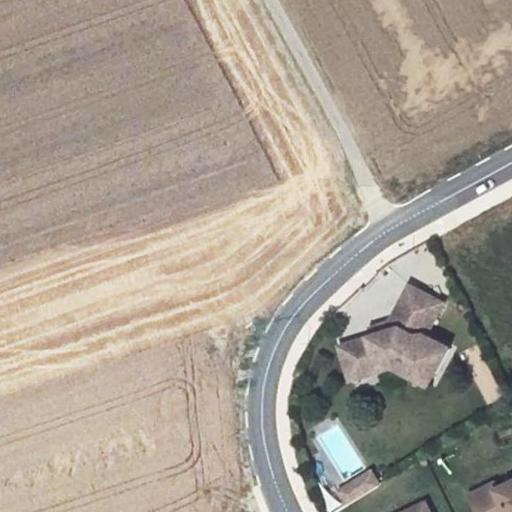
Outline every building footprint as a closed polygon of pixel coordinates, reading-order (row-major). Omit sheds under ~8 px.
[(447,305),(415,285),(393,320),(395,328),(376,333),(342,340),(349,374),(395,364),(410,374),(415,365),(434,377),(451,350),(428,335),(447,305)] [(393,320),(374,325),(376,333),(395,328),(393,320)] [(434,377),(415,365),(410,374),(429,386),(434,377)] [(335,444),(346,438),(339,424),(318,434),(332,463),(342,458),(335,444)] [(371,472),(350,485),(359,500),(381,487),(371,472)] [(499,482),(473,496),(481,511),(511,511),(511,484),(502,489),(499,482)]
